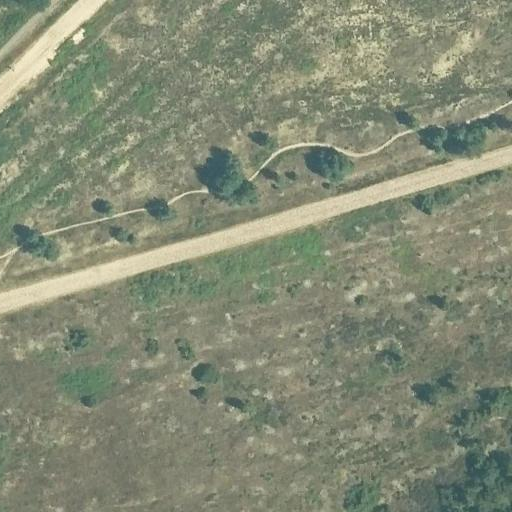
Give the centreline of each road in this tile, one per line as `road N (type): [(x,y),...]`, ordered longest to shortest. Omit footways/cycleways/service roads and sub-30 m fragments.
road 1 (track): [(511,153),(0,303)]
road 2 (track): [(91,0),(0,89)]
